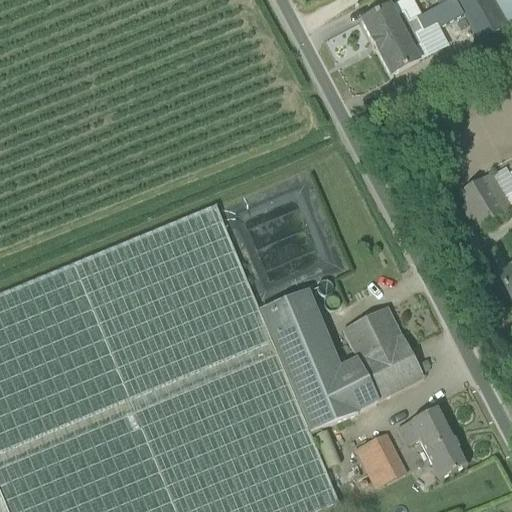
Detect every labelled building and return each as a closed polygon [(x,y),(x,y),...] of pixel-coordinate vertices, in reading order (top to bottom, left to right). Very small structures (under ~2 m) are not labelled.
[(454,0),(479,44),(506,28),(490,0),(454,0)] [(511,0),(490,0),(491,1),(506,28),(508,32),(511,29),(511,0)] [(412,54),(421,49),(403,15),(394,20),(389,9),(360,24),(390,80),(418,65),(412,54)] [(504,201),(511,196),(511,180),(506,171),(491,180),(490,179),(459,197),(465,208),(461,211),(473,230),(477,228),(479,231),(511,213),(504,201)] [(0,511),(328,511),(338,508),(215,211),(0,299),(0,511)] [(511,268),(498,276),(511,300),(511,268)] [(401,340),(400,341),(356,363),(356,362),(338,370),(307,294),(258,314),(308,435),(377,406),(423,383),(401,340)] [(386,312),(342,334),(356,362),(356,363),(400,341),(386,312)] [(426,363),(416,369),(421,379),(428,376),(429,370),(426,363)] [(467,469),(438,412),(397,433),(406,450),(418,444),(438,483),(467,469)] [(363,449),(354,454),(374,494),(405,478),(385,439),(363,449)]
